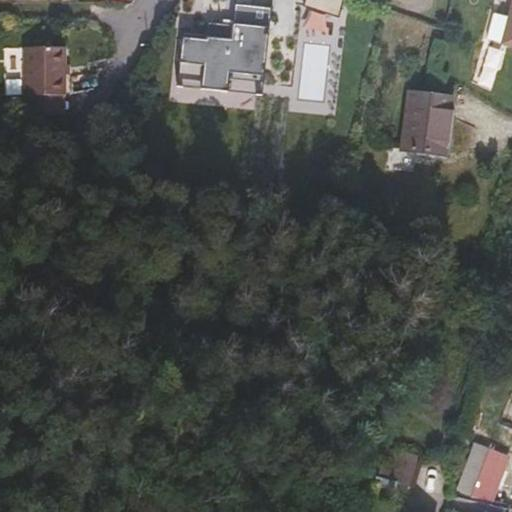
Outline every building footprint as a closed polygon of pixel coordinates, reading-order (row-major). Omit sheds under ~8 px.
[(306,0),(306,3),(338,13),(342,0),(306,0)] [(240,10),(224,8),(223,19),(259,22),(260,4),(242,1),(240,10)] [(511,3),(501,42),(509,45),(511,45),(511,3)] [(254,69),(259,22),(223,19),(222,26),(221,36),(197,32),(196,41),(172,38),(169,65),(193,68),(191,83),(217,86),(219,73),(220,66),(254,69)] [(222,26),(198,23),(197,32),(221,36),(222,26)] [(498,87),(509,45),(501,42),(489,40),(477,81),(498,87)] [(22,95),(63,98),(67,48),(26,45),(22,95)] [(219,73),(253,76),(254,69),(220,66),(219,73)] [(216,92),(217,86),(191,83),(191,89),(216,92)] [(446,155),(453,97),(407,91),(400,149),(446,155)] [(436,494),(452,497),(470,502),(490,456),(456,446),(436,494)] [(380,476),(418,485),(425,456),(388,447),(380,476)]
